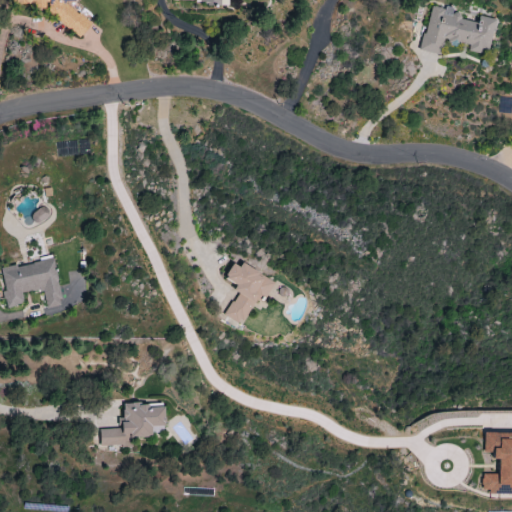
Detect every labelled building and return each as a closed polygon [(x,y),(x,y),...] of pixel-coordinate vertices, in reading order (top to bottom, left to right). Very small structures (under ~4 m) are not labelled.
[(48,0),(49,26),(88,26),(87,13),(74,13),(73,0),(60,0),(51,0),(48,0)] [(496,19),(479,16),(478,22),(461,19),(463,12),(431,5),(421,50),(442,55),(445,39),(471,45),(469,52),(487,56),(496,19)] [(1,270),(6,291),(3,292),(7,308),(25,304),(22,293),(42,289),(46,308),(63,304),(53,258),(1,270)] [(277,283),(236,261),(226,279),(240,286),(224,316),(243,326),(260,294),(269,299),(277,283)] [(61,285),(62,307),(84,306),(84,284),(61,285)] [(100,430),(101,447),(132,446),(132,438),(154,437),(154,427),(168,426),(166,404),(124,406),(125,421),(121,422),(121,429),(100,430)] [(511,432),(485,432),(485,452),(496,453),(496,460),(501,460),(501,475),(484,474),(483,492),(511,493),(511,432)]
